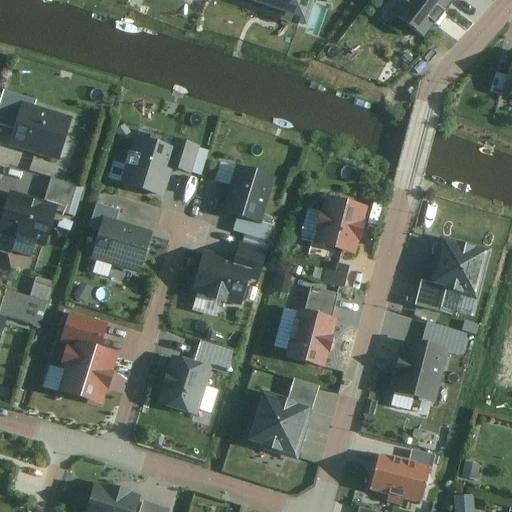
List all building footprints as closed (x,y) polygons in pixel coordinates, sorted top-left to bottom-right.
[(332,0),(260,0),(260,4),(328,20),(332,0)] [(403,0),(396,10),(431,36),(458,0),(403,0)] [(13,145),(59,159),(71,117),(36,107),(38,98),(3,88),(0,99),(0,125),(17,130),(13,145)] [(112,184),(164,200),(174,167),(204,176),(211,153),(175,142),(129,128),(112,184)] [(276,177),(230,167),(219,214),(236,218),(232,236),(273,245),(278,225),(266,222),(276,177)] [(41,205),(9,196),(0,226),(0,233),(45,246),(56,210),(75,215),(84,184),(50,174),(41,205)] [(312,251),(357,260),(368,207),(323,198),(312,251)] [(120,212),(95,205),(80,260),(96,264),(94,271),(111,276),(114,267),(141,274),(151,233),(117,224),(120,212)] [(411,314),(441,322),(447,296),(476,303),(489,253),(441,241),(431,279),(420,276),(411,314)] [(235,263),(204,255),(193,294),(245,308),(253,280),(258,281),(266,252),(240,245),(235,263)] [(320,269),(317,279),(347,288),(353,267),(341,264),(338,274),(320,269)] [(0,351),(6,329),(40,338),(50,302),(5,291),(0,309),(0,351)] [(114,323),(70,309),(59,343),(69,346),(63,367),(72,369),(64,396),(103,408),(120,354),(106,350),(114,323)] [(335,316),(299,309),(289,358),(325,366),(335,316)] [(448,349),(404,339),(391,396),(435,406),(448,349)] [(216,368),(173,355),(158,407),(201,420),(216,368)] [(319,387),(295,380),(288,401),(263,393),(246,447),(295,462),(319,387)] [(407,462),(378,453),(365,493),(385,499),(383,506),(400,511),(402,503),(422,509),(439,456),(412,447),(407,462)] [(142,490),(96,477),(86,511),(171,511),(173,508),(139,498),(142,490)]
